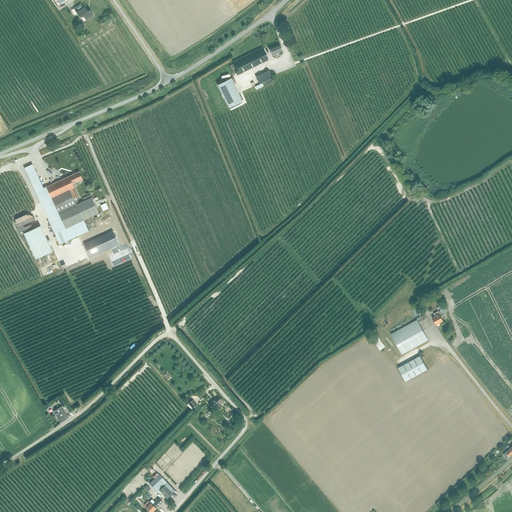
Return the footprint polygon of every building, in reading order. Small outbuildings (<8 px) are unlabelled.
[(83,7),(81,4),(76,7),(78,11),(76,12),(80,17),(82,16),(83,16),(86,20),(94,15),(90,10),(89,11),(87,11),(84,7),(83,7)] [(281,44),(270,48),(272,55),(283,51),(281,44)] [(263,47),(233,62),(238,75),(268,60),(263,47)] [(273,78),(270,70),(256,76),(259,84),(273,78)] [(217,85),(228,107),(242,100),(231,78),(217,85)] [(83,179),(79,171),(47,187),(48,189),(45,191),(32,164),(25,168),(37,194),(61,244),(89,231),(84,220),(99,213),(92,197),(77,204),(69,189),(73,188),(74,189),(75,188),(73,184),(83,179)] [(40,225),(24,233),(35,258),(52,251),(40,225)] [(90,257),(115,246),(109,233),(84,244),(90,257)] [(71,258),(82,253),(79,245),(67,250),(71,258)] [(73,264),(85,258),(82,253),(71,258),(73,264)] [(442,314),(447,311),(444,304),(439,307),(442,314)] [(435,316),(432,318),(436,325),(440,323),(443,321),(438,312),(434,314),(435,316)] [(428,340),(417,320),(391,335),(402,354),(428,340)] [(373,339),(380,348),(385,344),(379,335),(373,339)] [(420,356),(397,368),(405,382),(427,370),(420,356)] [(63,406),(67,403),(62,396),(58,398),(63,406)] [(218,396),(209,404),(214,411),(224,402),(218,396)] [(192,399),(188,403),(193,408),(197,404),(192,399)] [(61,407),(54,411),(61,422),(68,417),(61,407)] [(505,452),(503,454),(507,458),(509,456),(511,453),(511,446),(507,451),(506,450),(505,451),(506,452),(505,452)] [(161,479),(152,487),(158,492),(160,490),(167,498),(172,493),(165,485),(167,483),(162,477),(161,479)] [(150,503),(146,507),(150,511),(151,511),(162,502),(158,498),(154,502),(152,499),(149,502),(150,503)]
